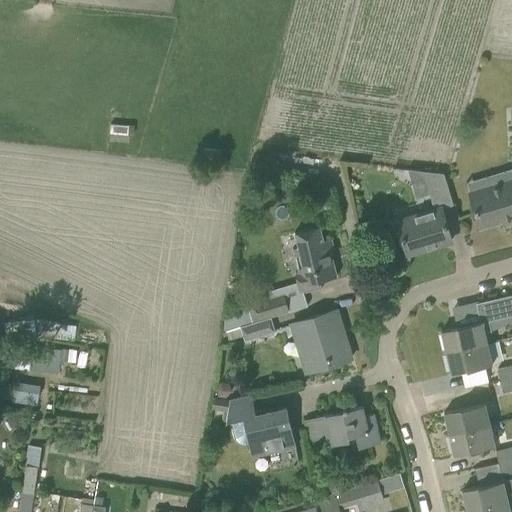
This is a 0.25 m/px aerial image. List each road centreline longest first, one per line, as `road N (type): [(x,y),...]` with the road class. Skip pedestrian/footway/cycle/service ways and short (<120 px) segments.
road 1 (residential): [(385,350),(325,184),(309,166),(272,162)]
road 2 (residential): [(431,511),(385,350)]
road 3 (residential): [(385,350),(402,303),(511,268)]
